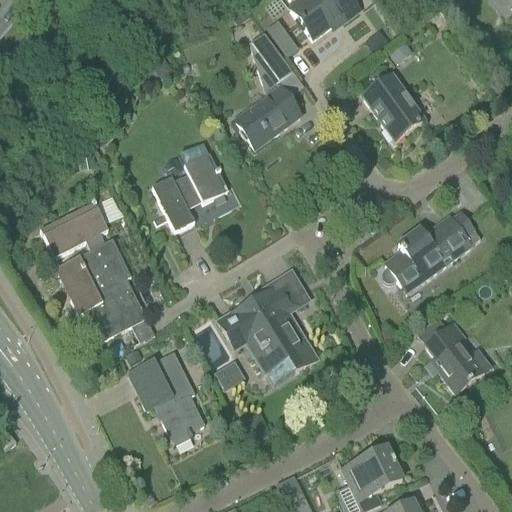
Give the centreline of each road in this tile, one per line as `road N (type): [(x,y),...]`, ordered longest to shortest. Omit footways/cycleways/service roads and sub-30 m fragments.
road 1 (unclassified): [(197,511),(369,423),(394,396)]
road 2 (unclassified): [(394,396),(308,235)]
road 3 (unclassified): [(91,511),(0,355)]
road 4 (unclassified): [(377,186),(415,191),(511,119)]
road 5 (unclassified): [(490,511),(394,396)]
road 6 (unclassified): [(179,311),(308,235)]
